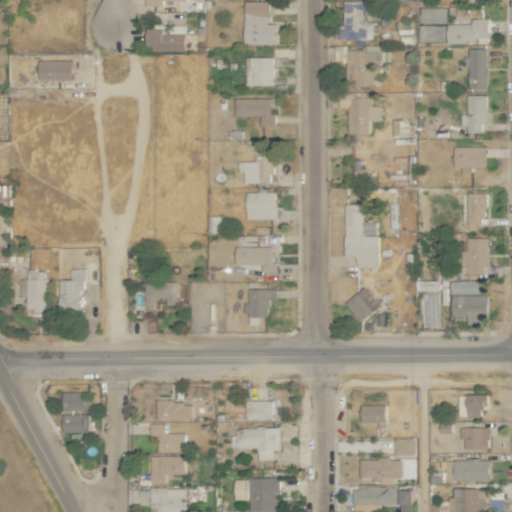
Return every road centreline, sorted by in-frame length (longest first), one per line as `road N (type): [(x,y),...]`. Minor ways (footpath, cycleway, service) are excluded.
road 1 (residential): [(319,511),(312,0)]
road 2 (tertiary): [(0,358),(511,354)]
road 3 (tertiary): [(0,368),(74,511)]
road 4 (residential): [(113,357),(113,481),(105,511)]
